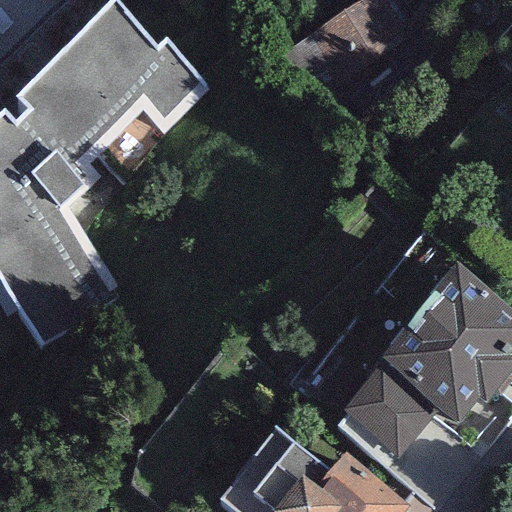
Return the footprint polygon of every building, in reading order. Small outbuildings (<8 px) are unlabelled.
[(0,62),(70,0),(0,0),(0,114),(2,113),(0,104),(0,62)] [(155,51),(114,5),(14,99),(28,114),(12,124),(2,113),(0,114),(0,281),(38,346),(118,299),(83,232),(205,94),(164,42),(155,51)] [(511,313),(457,266),(379,357),(458,425),(478,402),(484,407),(511,374),(511,313)] [(437,411),(381,365),(341,413),(397,459),(437,411)] [(329,473),(276,430),(217,501),(230,511),(404,511),(409,507),(344,454),(329,473)]
